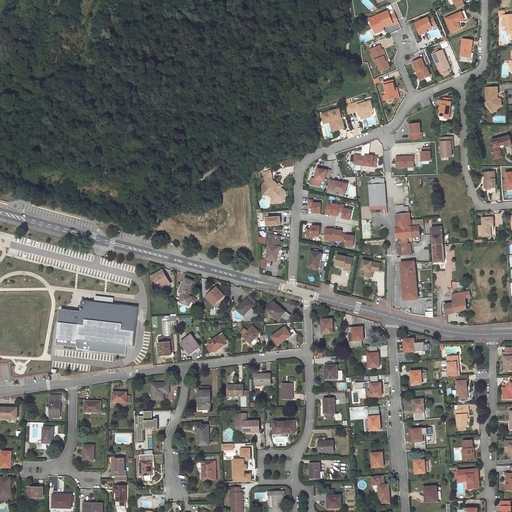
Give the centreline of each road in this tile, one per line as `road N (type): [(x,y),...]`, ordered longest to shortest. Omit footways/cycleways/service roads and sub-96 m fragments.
road 1 (secondary): [(291,290),(0,211)]
road 2 (residential): [(413,100),(389,129),(304,158),(296,177),(291,290)]
road 3 (residential): [(406,511),(389,316)]
road 4 (residential): [(489,511),(483,426),(494,396),(492,333)]
road 5 (residential): [(461,79),(464,171),(478,205),(511,205)]
road 6 (residential): [(179,492),(167,443),(184,393),(183,367)]
road 7 (unknown): [(382,131),(391,259)]
road 8 (residential): [(308,351),(183,367)]
